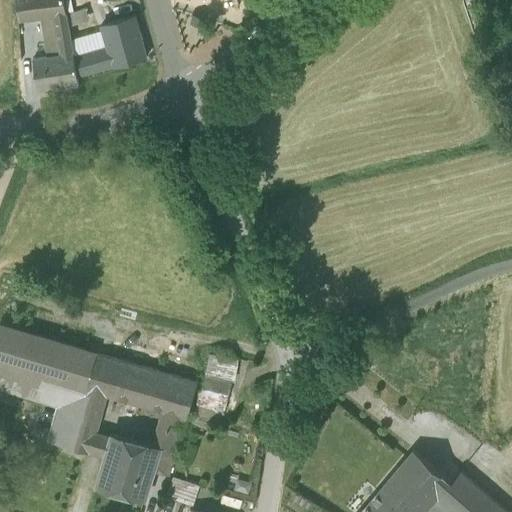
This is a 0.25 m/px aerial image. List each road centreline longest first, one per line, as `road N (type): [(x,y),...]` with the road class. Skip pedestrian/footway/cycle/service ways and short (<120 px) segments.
road 1 (unclassified): [(184,94),(289,357)]
road 2 (unclassified): [(511,266),(289,357)]
road 3 (residential): [(0,122),(75,124),(184,94)]
road 4 (unclassified): [(289,357),(263,511)]
road 5 (residential): [(184,94),(302,0)]
